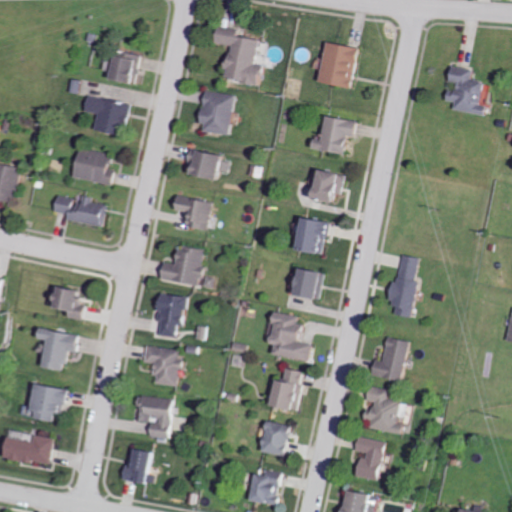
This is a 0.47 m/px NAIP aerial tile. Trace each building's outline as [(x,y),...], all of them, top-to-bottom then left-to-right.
[(266,39),(245,35),(246,29),(226,26),(223,43),(238,45),(232,77),(267,84),(270,66),(261,64),(266,39)] [(327,81),(359,87),(367,47),(334,41),(327,81)] [(118,79),(142,83),(147,54),(124,50),(122,59),(112,58),(110,70),(119,72),(118,79)] [(461,109),(494,114),(495,106),(487,105),(491,81),(478,79),(480,70),(460,67),(457,85),(456,85),(454,101),(462,102),(461,109)] [(241,95),(213,91),(207,130),(234,134),(241,95)] [(102,129),(132,134),(137,102),(94,96),(92,111),(104,113),(102,129)] [(353,153),(355,135),(363,136),(365,120),(333,116),(330,138),(322,137),(320,149),(353,153)] [(198,149),(193,173),(225,179),(227,170),(233,171),(236,156),(198,149)] [(121,183),(122,169),(117,168),(119,154),(86,150),(82,178),(121,183)] [(27,168),(0,162),(0,202),(7,204),(8,199),(21,202),(27,168)] [(346,202),(351,173),(327,169),(322,198),(346,202)] [(76,218),(111,226),(115,205),(99,202),(100,197),(90,195),(89,201),(66,196),(63,210),(77,214),(76,218)] [(193,226),(214,229),(218,200),(186,195),(184,210),(195,212),(193,226)] [(329,254),(336,222),(311,216),(305,248),(329,254)] [(169,280),(206,284),(210,248),(186,245),(184,264),(171,262),(169,280)] [(428,258),(406,254),(397,305),(402,306),(401,313),(417,316),(428,258)] [(303,295),(327,297),(330,270),(307,268),(303,295)] [(12,302),(16,279),(0,276),(0,306),(2,306),(3,300),(12,302)] [(79,317),(92,320),(96,306),(87,304),(91,290),(71,285),(65,307),(80,310),(79,317)] [(165,334),(181,336),(183,322),(189,323),(192,296),(167,293),(163,320),(167,321),(165,334)] [(279,354),(315,361),(318,344),(306,342),(311,319),(282,313),(276,343),(281,344),(279,354)] [(89,335),(51,327),(49,338),(57,340),(52,366),(73,370),(77,351),(85,352),(89,335)] [(410,380),(415,340),(393,337),(390,361),(382,360),(380,376),(410,380)] [(183,386),(187,359),(183,358),(184,349),(154,346),(151,362),(162,363),(159,383),(183,386)] [(279,405),(303,409),(310,371),(291,368),(289,379),(284,379),(279,405)] [(39,417),(61,421),(63,412),(71,414),(76,389),(46,383),(39,417)] [(396,388),(377,386),(375,405),(374,404),(371,428),(412,432),(413,424),(406,423),(408,401),(395,400),(396,388)] [(145,421),(157,422),(155,436),(175,439),(179,400),(144,396),(143,406),(147,407),(145,421)] [(293,456),(300,426),(276,420),(268,450),(293,456)] [(55,465),(60,439),(41,435),(40,441),(33,440),(34,432),(19,429),(13,457),(55,465)] [(395,441),(366,437),(364,451),(372,452),(368,476),(389,479),(395,441)] [(155,483),(158,450),(134,448),(130,481),(155,483)] [(258,501),(285,504),(288,473),(262,470),(258,501)] [(384,511),(387,494),(357,490),(354,511),(384,511)]
